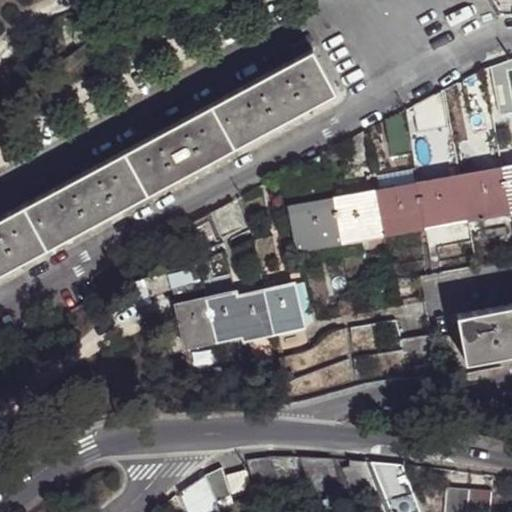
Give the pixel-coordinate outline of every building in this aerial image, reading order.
[(73,10),(63,14),(67,39),(75,34),(73,10)] [(0,272),(333,94),(310,50),(0,215),(0,272)] [(487,111),(480,69),(461,79),(467,114),(487,111)] [(408,153),(402,111),(385,120),(390,156),(408,153)] [(372,161),(365,128),(348,137),(354,164),(372,161)] [(511,212),(511,169),(287,214),(295,254),(511,212)] [(232,205),(208,216),(218,243),(241,232),(232,205)] [(218,243),(208,216),(188,225),(198,252),(218,243)] [(298,329),(289,288),(229,299),(228,295),(171,305),(180,348),(238,335),(239,341),(298,329)] [(511,303),(453,314),(463,363),(511,354),(511,303)] [(434,366),(428,335),(397,340),(402,372),(434,366)] [(266,457),(273,489),(295,483),(289,454),(266,457)] [(332,456),(300,454),(315,498),(341,490),(332,456)] [(266,457),(245,460),(253,498),(273,489),(266,457)] [(367,457),(342,464),(353,502),(378,495),(367,457)] [(208,511),(225,505),(218,472),(201,477),(208,511)] [(223,475),(228,493),(245,489),(242,472),(223,475)] [(463,511),(465,492),(442,490),(439,511),(463,511)] [(486,511),(488,494),(465,492),(463,511),(486,511)]
